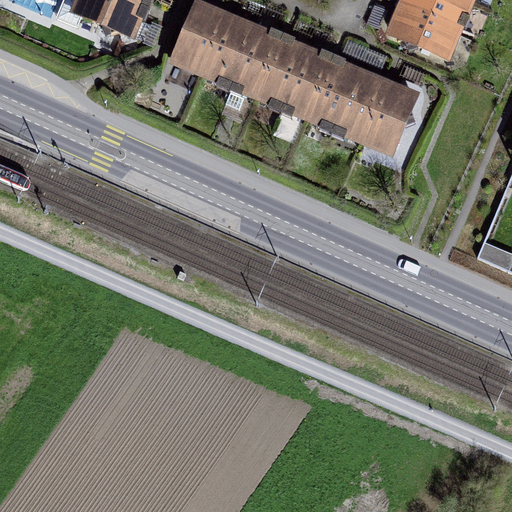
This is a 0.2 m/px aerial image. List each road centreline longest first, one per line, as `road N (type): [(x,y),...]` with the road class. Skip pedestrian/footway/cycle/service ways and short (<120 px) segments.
road 1 (primary): [(0,96),(511,326)]
road 2 (track): [(0,231),(511,457)]
